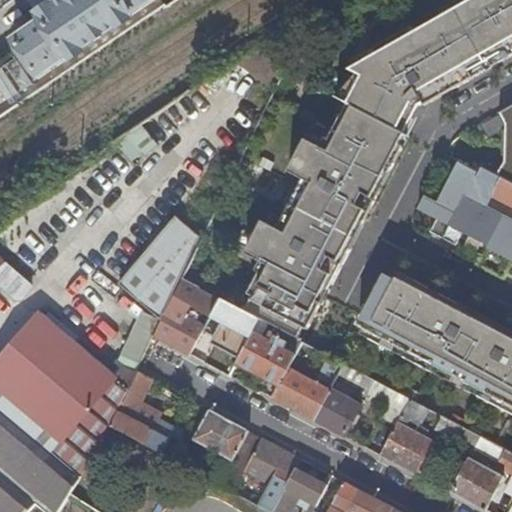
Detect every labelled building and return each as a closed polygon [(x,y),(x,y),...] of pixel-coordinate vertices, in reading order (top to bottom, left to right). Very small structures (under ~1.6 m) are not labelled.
[(38,15),(42,20),(13,39),(38,77),(67,57),(69,61),(83,51),(82,50),(116,26),(117,28),(132,18),(130,16),(152,0),(61,0),(53,5),(53,4),(38,15)] [(423,104),(425,106),(473,78),(470,72),(502,54),(505,60),(511,56),(511,0),(472,0),(416,32),(413,26),(375,48),(391,76),(396,74),(400,83),(398,83),(396,87),(395,92),(397,96),(400,98),(419,106),(423,104)] [(288,65),(280,61),(278,60),(277,61),(260,47),(239,61),(237,63),(274,94),(288,65)] [(233,65),(216,76),(222,84),(238,74),(233,65)] [(200,232),(204,236),(207,229),(270,100),(252,91),(192,213),(206,225),(200,232)] [(295,339),(302,343),(303,341),(299,339),(304,329),(308,331),(322,305),(318,303),(325,288),(329,291),(350,250),(346,248),(358,225),(362,227),(382,188),(378,185),(386,172),(390,174),(403,147),(399,145),(405,134),(348,104),(340,119),(336,116),(324,138),(329,140),(324,149),(300,137),(284,169),(307,181),(281,231),(257,219),(240,251),(264,263),(259,272),(255,270),(243,291),(248,294),(239,310),(262,322),(269,325),(295,339)] [(505,163),(498,176),(503,178),(511,183),(511,105),(499,113),(505,125),(505,131),(502,131),(502,155),(505,156),(505,163)] [(141,126),(128,135),(147,158),(160,147),(141,126)] [(480,173),(459,162),(438,202),(425,196),(418,210),(437,220),(431,232),(456,246),(463,233),(488,246),(487,248),(511,261),(507,271),(511,273),(511,218),(492,208),(488,205),(477,178),(480,173)] [(99,168),(87,176),(94,185),(106,177),(99,168)] [(492,208),(499,195),(495,193),(503,178),(498,176),(483,168),(480,173),(477,178),(488,205),(492,208)] [(511,201),(511,183),(503,178),(495,193),(499,195),(511,201)] [(85,202),(67,179),(60,183),(0,226),(0,239),(15,259),(85,202)] [(177,213),(157,195),(135,220),(156,237),(177,213)] [(200,232),(177,213),(156,237),(120,281),(163,318),(204,236),(200,232)] [(511,331),(502,327),(499,334),(476,322),(480,315),(400,273),(394,284),(383,278),(359,325),(374,333),(370,340),(393,352),(397,345),(409,351),(405,358),(435,374),(439,367),(483,390),(480,397),(511,413),(511,331)] [(186,298),(214,313),(220,300),(182,280),(155,337),(190,356),(205,328),(180,314),(183,308),(181,306),(186,298)] [(142,308),(121,353),(140,361),(161,317),(142,308)] [(502,327),(480,315),(476,322),(499,334),(502,327)] [(0,511),(28,511),(37,503),(46,511),(60,511),(111,428),(129,392),(40,316),(0,362),(0,511)] [(263,336),(269,325),(262,322),(238,366),(280,388),(291,369),(304,344),(302,343),(295,339),(290,350),(263,336)] [(306,377),(291,369),(280,388),(274,400),(315,422),(331,391),(326,388),(331,377),(323,373),(328,364),(316,358),(306,377)] [(411,399),(345,365),(338,378),(343,381),(404,414),(411,399)] [(164,415),(157,411),(144,403),(156,381),(139,372),(129,392),(111,428),(147,447),(164,415)] [(343,381),(338,378),(334,385),(340,388),(343,381)] [(157,411),(164,415),(176,391),(160,383),(157,411)] [(362,408),(331,391),(315,422),(346,438),(362,408)] [(461,443),(438,487),(452,495),(476,449),(478,445),(482,437),(411,399),(404,414),(381,457),(421,478),(439,445),(427,438),(429,433),(423,429),(421,435),(406,427),(411,417),(461,443)] [(195,441),(234,462),(250,431),(243,427),(211,410),(195,441)] [(234,462),(220,486),(223,488),(234,494),(246,472),(263,438),(250,431),(234,462)] [(511,481),(504,496),(511,499),(511,452),(482,437),(478,445),(502,458),(499,464),(508,469),(511,472),(511,481)] [(277,496),(283,499),(298,469),(303,459),(263,438),(246,472),(263,481),(259,488),(264,491),(276,497),(277,496)] [(481,452),(476,449),(452,495),(484,511),(486,511),(506,477),(476,461),(481,452)] [(329,485),(298,469),(283,499),(275,511),(291,511),(300,497),(312,503),(309,509),(314,511),(315,511),(329,485)] [(347,511),(360,490),(346,482),(328,511),(347,511)] [(393,511),(396,509),(360,490),(347,511),(393,511)]
